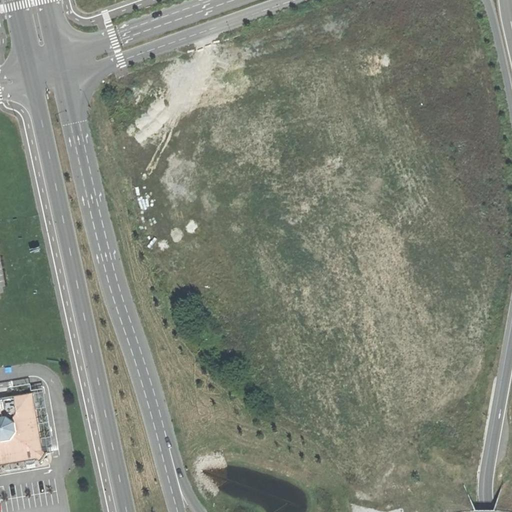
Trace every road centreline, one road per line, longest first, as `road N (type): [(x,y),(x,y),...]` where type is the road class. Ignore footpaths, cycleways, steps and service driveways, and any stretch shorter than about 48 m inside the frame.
road 1 (secondary): [(35,86),(127,511)]
road 2 (secondary): [(151,398),(114,288),(65,79)]
road 3 (tertiary): [(65,79),(293,0)]
road 4 (tertiary): [(223,0),(60,58)]
road 5 (tertiary): [(511,345),(489,511)]
road 6 (secondary): [(199,511),(151,398)]
